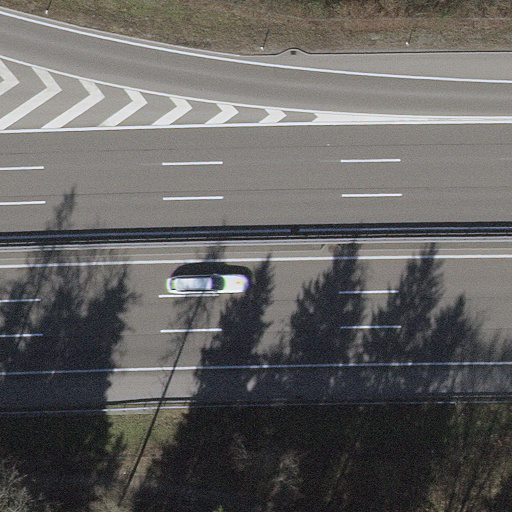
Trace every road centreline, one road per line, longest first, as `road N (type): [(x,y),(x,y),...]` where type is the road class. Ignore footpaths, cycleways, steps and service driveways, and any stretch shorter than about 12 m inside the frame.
road 1 (motorway): [(511,96),(243,84),(0,32)]
road 2 (motorway): [(511,176),(0,185)]
road 3 (motorway): [(0,320),(511,311)]
road 4 (track): [(0,487),(49,487),(195,511)]
